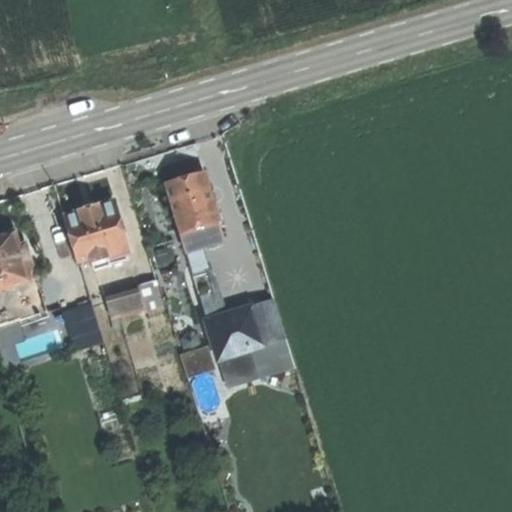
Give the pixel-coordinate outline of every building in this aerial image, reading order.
[(186,182),(166,188),(181,237),(197,233),(214,228),(220,226),(205,177),(186,182)] [(95,211),(66,219),(80,265),(92,261),(94,267),(130,256),(116,205),(95,211)] [(202,250),(220,244),(214,228),(197,233),(202,250)] [(197,233),(181,237),(186,255),(202,250),(197,233)] [(0,238),(0,292),(37,281),(28,249),(11,254),(6,237),(0,238)] [(186,255),(195,281),(209,277),(210,276),(202,250),(186,255)] [(209,277),(195,281),(207,323),(222,319),(209,277)] [(0,328),(48,314),(37,281),(0,292),(0,328)] [(142,295),(110,304),(114,319),(165,305),(157,282),(140,288),(142,295)] [(222,319),(207,323),(219,363),(286,342),(274,302),(222,319)] [(92,308),(78,312),(85,336),(99,332),(92,308)] [(78,312),(64,317),(71,341),(85,336),(78,312)] [(192,373),(218,367),(213,344),(187,350),(192,373)]
